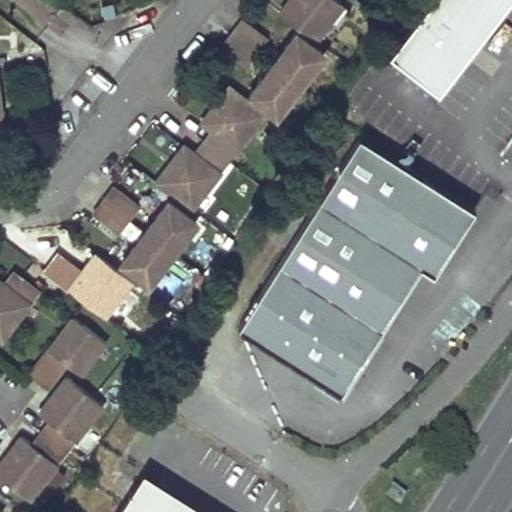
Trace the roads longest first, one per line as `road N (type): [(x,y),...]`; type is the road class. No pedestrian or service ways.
road 1 (residential): [(0,204),(40,196),(62,180),(201,0)]
road 2 (unclassified): [(511,309),(416,421),(332,484)]
road 3 (unclassified): [(332,484),(150,370)]
road 4 (primary): [(511,397),(440,511)]
